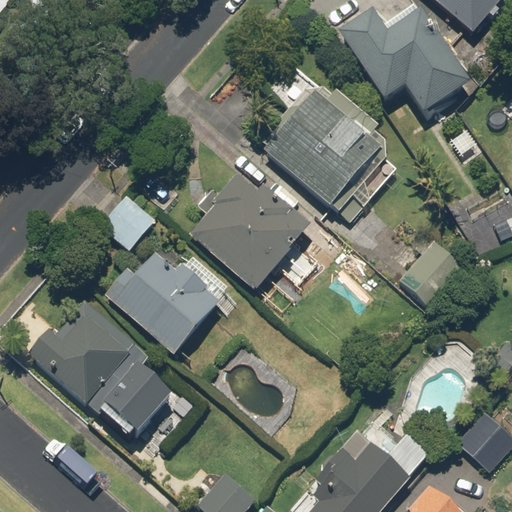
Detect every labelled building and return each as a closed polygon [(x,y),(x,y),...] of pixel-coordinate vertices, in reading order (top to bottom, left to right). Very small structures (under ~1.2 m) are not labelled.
[(418,0),(467,43),(504,0),(418,0)] [(378,11),(330,39),(373,111),(395,98),(411,124),(460,95),(411,14),(388,28),(378,11)] [(313,82),(249,154),(328,225),(381,166),(380,149),(369,139),(373,135),(313,82)] [(155,175),(135,197),(159,219),(179,196),(155,175)] [(199,221),(181,241),(260,311),(281,287),(294,299),(320,269),(293,245),(302,236),(255,194),(250,200),(228,182),(211,201),(206,196),(190,214),(199,221)] [(122,202),(95,232),(124,258),(152,227),(122,202)] [(430,249),(395,288),(426,315),(461,276),(430,249)] [(121,277),(98,303),(167,363),(225,299),(183,262),(168,279),(148,261),(128,283),(121,277)] [(41,337),(22,359),(124,446),(160,403),(131,379),(142,366),(77,311),(49,344),(41,337)] [(511,445),(479,417),(452,449),(487,478),(511,447),(511,445)] [(379,511),(426,457),(404,438),(381,465),(351,439),(289,511),(379,511)] [(220,478),(192,511),(193,511),(249,511),(254,507),(220,478)] [(433,511),(418,499),(407,511),(433,511)]
